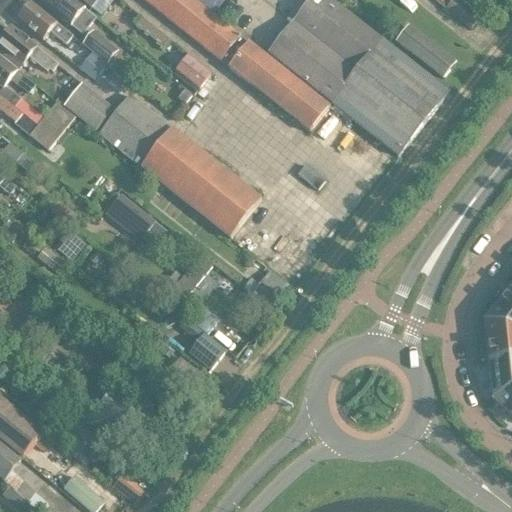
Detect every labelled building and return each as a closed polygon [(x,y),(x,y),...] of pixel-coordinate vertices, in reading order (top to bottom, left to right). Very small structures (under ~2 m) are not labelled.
[(39,0),(71,26),(73,24),(79,29),(92,13),(75,0),(39,0)] [(113,0),(81,0),(93,9),(101,16),(113,0)] [(143,0),(222,62),(241,37),(193,0),(143,0)] [(447,92),(383,41),(331,0),(311,0),(294,21),(269,54),(333,105),(398,156),(447,92)] [(471,30),(481,18),(457,0),(453,0),(446,10),(471,30)] [(66,44),(72,37),(31,4),(18,20),(43,40),(50,32),(66,44)] [(405,26),(393,41),(441,77),(452,62),(405,26)] [(23,65),(22,65),(28,57),(46,72),(48,70),(52,72),(58,65),(11,28),(0,41),(0,47),(6,52),(2,58),(18,71),(23,65)] [(108,63),(118,51),(93,31),(83,43),(93,51),(108,63)] [(115,43),(126,52),(132,45),(121,37),(115,43)] [(175,43),(169,39),(164,46),(169,50),(175,43)] [(330,108),(296,81),(248,43),(229,68),(310,133),(330,108)] [(98,76),(108,63),(93,51),(83,64),(98,76)] [(197,88),(209,72),(188,55),(177,72),(197,88)] [(28,94),(34,86),(0,58),(0,85),(3,88),(10,80),(28,94)] [(81,83),(64,105),(96,130),(113,109),(81,83)] [(185,104),(193,94),(185,88),(178,98),(185,104)] [(0,127),(1,126),(0,125),(0,110),(15,123),(14,124),(48,151),(57,140),(38,125),(37,127),(0,97),(0,127)] [(169,127),(168,126),(130,97),(101,135),(139,166),(169,127)] [(38,125),(57,140),(74,118),(56,103),(38,125)] [(172,129),(141,168),(231,239),(261,199),(172,129)] [(0,150),(2,153),(9,144),(0,136),(0,150)] [(21,154),(14,163),(25,171),(32,162),(21,154)] [(32,162),(25,171),(35,179),(42,170),(32,162)] [(317,190),(325,181),(305,165),(298,175),(317,190)] [(15,187),(4,179),(0,183),(0,188),(9,195),(15,187)] [(143,238),(155,222),(121,195),(105,214),(140,242),(143,238)] [(70,236),(57,252),(71,263),(84,247),(70,236)] [(57,274),(66,263),(46,248),(38,259),(57,274)] [(43,267),(36,276),(47,284),(54,275),(43,267)] [(252,296),(270,311),(289,287),(271,272),(252,296)] [(511,329),(511,292),(509,291),(484,322),(511,329)] [(225,352),(185,319),(178,328),(197,343),(191,351),(212,368),(225,352)] [(511,329),(484,322),(488,361),(511,358),(511,329)] [(511,390),(511,358),(488,361),(492,401),(511,390)] [(183,361),(168,381),(184,393),(199,373),(183,361)] [(38,401),(25,417),(43,432),(50,424),(60,432),(59,433),(60,434),(61,436),(67,441),(69,441),(70,442),(71,441),(91,458),(105,440),(41,387),(41,388),(39,389),(34,394),(34,397),(33,397),(38,401)] [(92,418),(136,454),(160,425),(115,389),(92,418)] [(511,390),(492,401),(511,417),(511,390)] [(0,438),(22,457),(43,433),(0,398),(0,438)] [(0,478),(3,481),(22,457),(0,438),(0,478)] [(26,455),(24,458),(23,459),(40,473),(43,469),(28,457),(26,455)]
